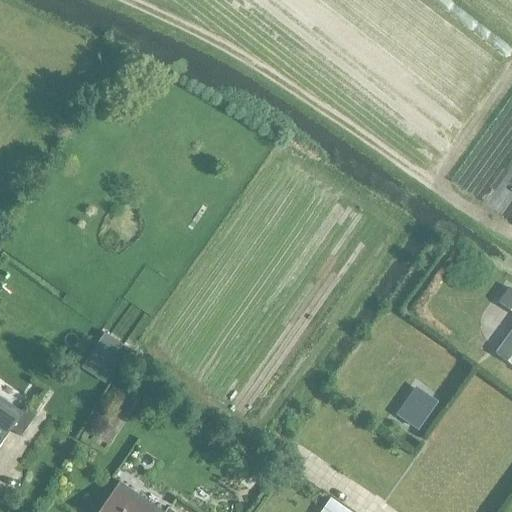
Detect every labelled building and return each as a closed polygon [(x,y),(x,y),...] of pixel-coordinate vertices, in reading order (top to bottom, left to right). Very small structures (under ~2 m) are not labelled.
[(511,289),(509,287),(498,301),(511,311),(511,329),(495,353),(511,365),(511,289)] [(494,511),(511,487),(511,396),(472,368),(407,323),(352,400),(415,445),(366,511),(494,511)] [(81,365),(106,381),(129,344),(103,329),(81,365)] [(21,407),(13,420),(0,411),(0,443),(10,430),(20,436),(35,415),(21,407)] [(173,511),(167,507),(163,511),(145,511),(113,490),(96,511),(173,511)]
